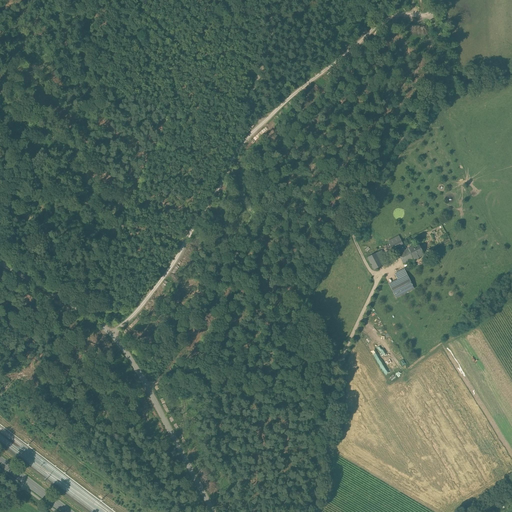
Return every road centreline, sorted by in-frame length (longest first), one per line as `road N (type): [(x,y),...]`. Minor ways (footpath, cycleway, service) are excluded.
road 1 (track): [(146,383),(276,388),(342,359),(375,281),(353,233),(390,152),(440,86),(438,11)]
road 2 (residential): [(0,264),(112,334),(213,511)]
road 3 (track): [(112,334),(149,301),(248,136)]
road 4 (track): [(248,136),(378,24),(438,11)]
road 5 (track): [(316,511),(341,423),(342,359)]
